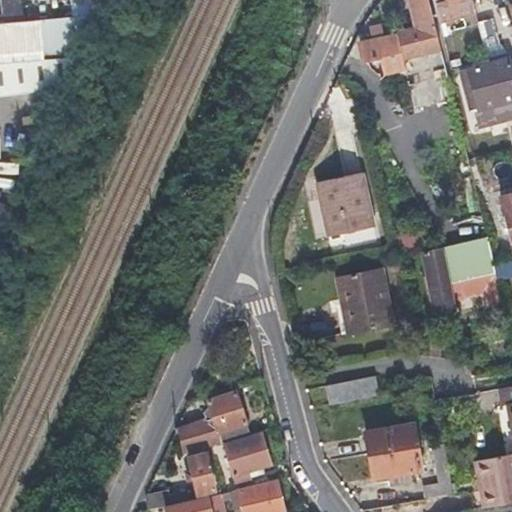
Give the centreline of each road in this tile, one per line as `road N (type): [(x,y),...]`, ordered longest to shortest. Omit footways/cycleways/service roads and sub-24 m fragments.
road 1 (residential): [(111,511),(247,227)]
road 2 (residential): [(342,511),(305,459),(247,227)]
road 3 (residential): [(247,227),(335,35),(342,0)]
road 4 (unknown): [(328,51),(365,90),(436,221)]
road 5 (unknown): [(477,382),(406,363),(285,385)]
